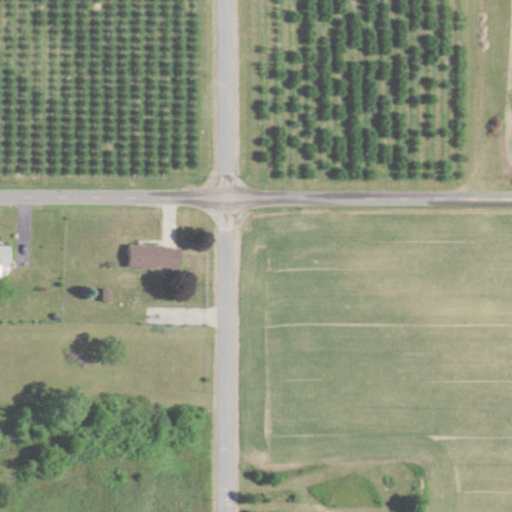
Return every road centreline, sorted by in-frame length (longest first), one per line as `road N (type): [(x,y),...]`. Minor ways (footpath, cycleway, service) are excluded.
road 1 (residential): [(232,511),(229,0)]
road 2 (residential): [(0,200),(511,202)]
